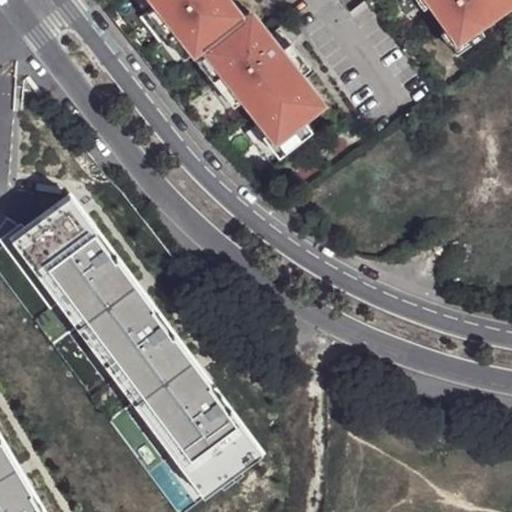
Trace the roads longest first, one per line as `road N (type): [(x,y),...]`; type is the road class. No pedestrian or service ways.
road 1 (residential): [(9,0),(160,192),(228,253),(315,316),(374,344),(511,386)]
road 2 (residential): [(511,339),(375,296),(256,221),(193,162),(62,0)]
